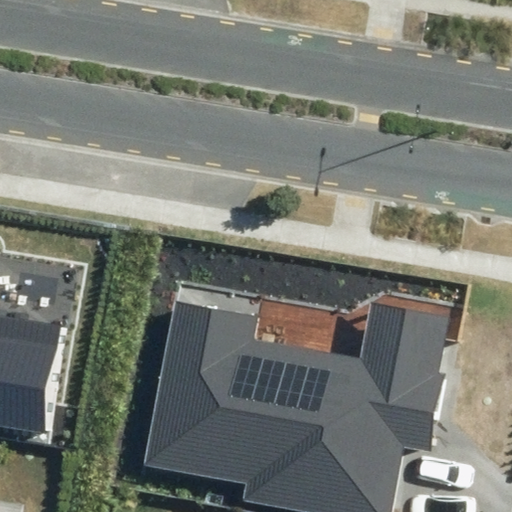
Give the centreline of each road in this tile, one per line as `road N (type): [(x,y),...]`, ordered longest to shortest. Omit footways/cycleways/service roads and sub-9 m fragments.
road 1 (tertiary): [(0,18),(511,102)]
road 2 (tertiary): [(511,183),(0,100)]
